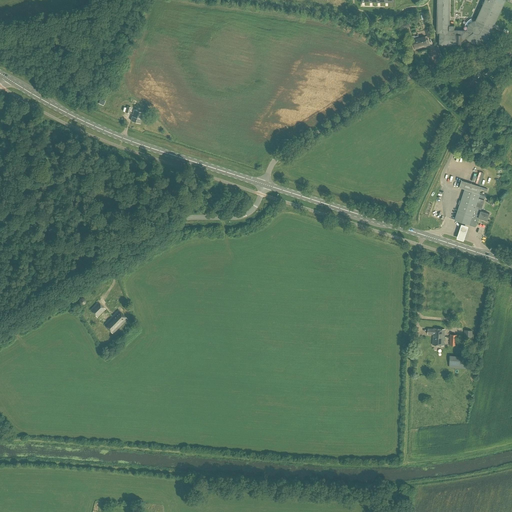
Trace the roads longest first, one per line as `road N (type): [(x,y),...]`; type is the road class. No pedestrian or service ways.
road 1 (unclassified): [(0,324),(164,225),(248,213),(264,184)]
road 2 (residential): [(264,184),(286,151),(419,71),(511,50)]
road 3 (primary): [(264,184),(103,132),(6,78)]
road 4 (primary): [(511,264),(264,184)]
